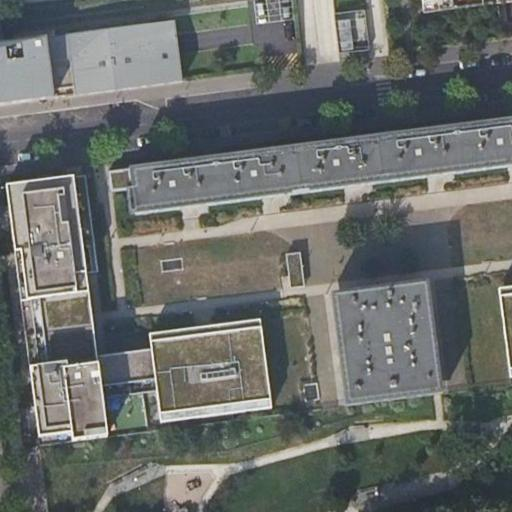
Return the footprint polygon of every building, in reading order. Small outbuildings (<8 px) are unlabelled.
[(424,0),(426,9),(506,0),(424,0)] [(340,49),(360,49),(360,16),(339,16),(340,49)] [(0,22),(0,105),(181,82),(173,22),(3,44),(0,22)] [(511,164),(511,119),(110,174),(113,195),(134,192),(137,215),(160,212),(236,202),(319,191),(405,179),(495,167),(511,164)] [(86,176),(6,186),(39,445),(107,436),(102,398),(156,391),(159,415),(270,400),(261,328),(150,342),(151,350),(97,356),(86,273),(98,272),(86,176)] [(287,253),(291,284),(302,283),(298,252),(287,253)] [(417,283),(411,283),(330,292),(334,309),(345,406),(360,403),(425,397),(431,396),(442,395),(429,282),(417,283)] [(499,296),(511,294),(511,287),(498,289),(499,296)] [(511,294),(499,296),(508,370),(511,369),(511,294)] [(149,334),(150,342),(261,328),(260,320),(149,334)] [(270,400),(159,415),(160,422),(271,408),(270,400)]
